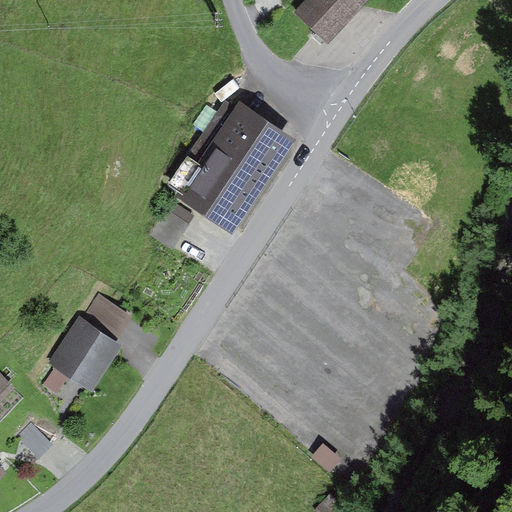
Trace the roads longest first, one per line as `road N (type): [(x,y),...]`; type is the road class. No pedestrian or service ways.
road 1 (tertiary): [(38,511),(128,427),(333,117)]
road 2 (unclassified): [(333,117),(271,69),(232,0)]
road 3 (tertiary): [(333,117),(430,0)]
